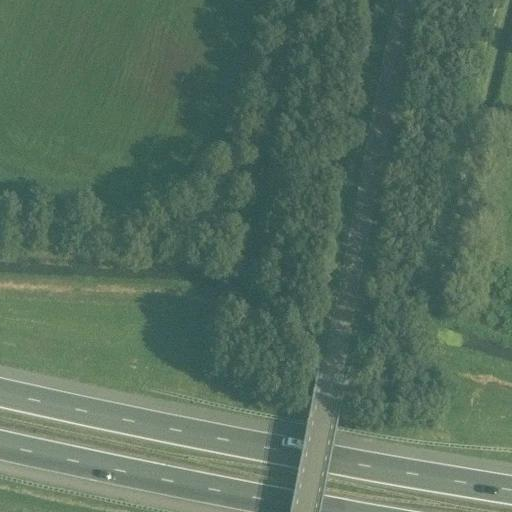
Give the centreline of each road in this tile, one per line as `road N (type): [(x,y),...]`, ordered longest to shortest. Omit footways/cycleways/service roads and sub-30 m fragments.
road 1 (unclassified): [(306,511),(412,0)]
road 2 (motorway): [(511,488),(289,454),(0,394)]
road 3 (unclassified): [(0,222),(167,234),(205,217),(227,187),(280,0)]
road 4 (motorway): [(0,443),(335,511)]
